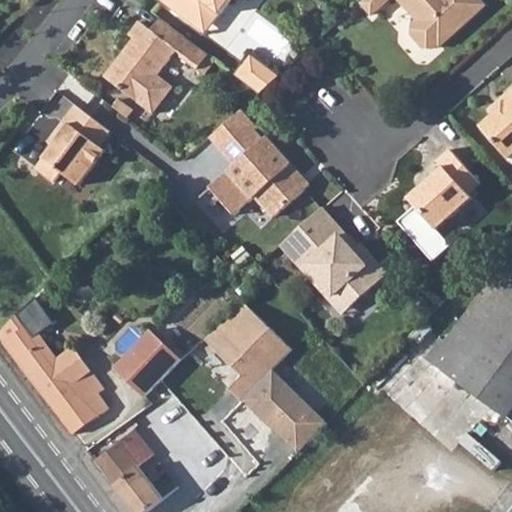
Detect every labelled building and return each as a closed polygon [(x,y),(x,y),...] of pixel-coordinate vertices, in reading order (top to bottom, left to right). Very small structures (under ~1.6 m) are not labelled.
[(163,0),(195,24),(208,22),(217,10),(223,15),(234,0),(163,0)] [(368,0),(367,0),(364,3),(375,15),(379,12),(368,0)] [(368,0),(379,12),(391,0),(402,0),(421,21),(416,25),(415,35),(427,48),(437,48),(442,44),(444,45),(488,5),(483,0),(368,0)] [(209,34),(223,15),(217,10),(208,22),(195,24),(209,34)] [(109,78),(157,115),(177,88),(161,76),(181,51),(185,54),(185,59),(201,71),(213,56),(165,20),(156,32),(144,23),(133,36),(138,40),(109,78)] [(254,56),(239,76),(253,87),(268,66),(254,56)] [(268,66),(253,87),(263,94),(282,77),(268,66)] [(510,104),(511,101),(511,91),(492,110),(494,112),(508,101),(510,104)] [(484,127),(511,157),(511,101),(510,104),(508,101),(494,112),(497,115),(484,127)] [(114,132),(80,106),(58,135),(63,139),(40,170),(58,183),(65,173),(83,187),(109,151),(103,147),(114,132)] [(244,111),(216,135),(241,163),(214,188),(239,215),(260,197),(278,218),(308,191),(298,179),(302,176),(269,139),(265,142),(257,133),(260,129),(244,111)] [(403,221),(438,261),(456,245),(442,229),(476,198),(472,194),(484,183),(453,149),(440,161),(446,167),(412,198),(419,206),(403,221)] [(302,176),(298,179),(308,191),(312,187),(302,176)] [(325,209),(288,243),(298,253),(294,257),(306,270),(310,266),(337,297),(343,292),(356,307),(391,275),(363,244),(360,248),(357,251),(343,236),(347,233),(325,209)] [(357,251),(360,248),(347,233),(343,236),(357,251)] [(288,243),(284,246),(294,257),(298,253),(288,243)] [(511,265),(504,260),(429,363),(506,419),(511,410),(511,265)] [(337,297),(310,266),(306,270),(347,315),(356,307),(343,292),(337,297)] [(0,335),(0,336),(20,361),(74,434),(109,408),(98,394),(105,390),(76,349),(60,362),(41,337),(57,325),(38,299),(0,335)] [(243,304),(203,341),(236,377),(225,392),(240,404),(241,403),(272,371),(291,352),(243,304)] [(155,333),(152,330),(116,369),(147,399),(183,360),(155,333)] [(327,423),(272,371),(241,403),(299,457),(327,423)] [(121,441),(143,469),(158,458),(136,430),(121,441)] [(96,462),(134,511),(146,511),(165,498),(143,469),(121,441),(96,462)]
